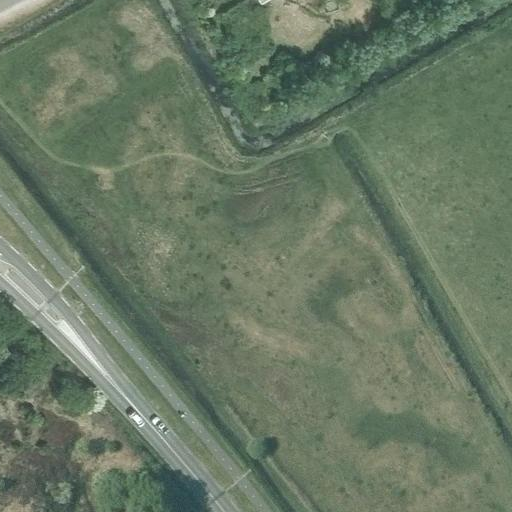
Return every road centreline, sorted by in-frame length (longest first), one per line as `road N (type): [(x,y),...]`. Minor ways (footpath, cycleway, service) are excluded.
road 1 (secondary): [(144,420),(72,322),(0,248)]
road 2 (secondary): [(0,281),(144,420)]
road 3 (secondary): [(223,511),(144,420)]
